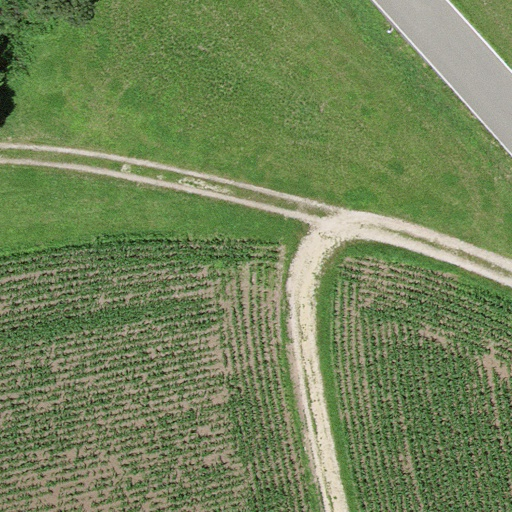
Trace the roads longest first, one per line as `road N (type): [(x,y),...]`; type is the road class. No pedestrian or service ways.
road 1 (track): [(0,156),(221,196),(452,252),(511,275)]
road 2 (track): [(341,227),(314,253),(301,297),(337,511)]
road 3 (tertiary): [(417,0),(511,104)]
